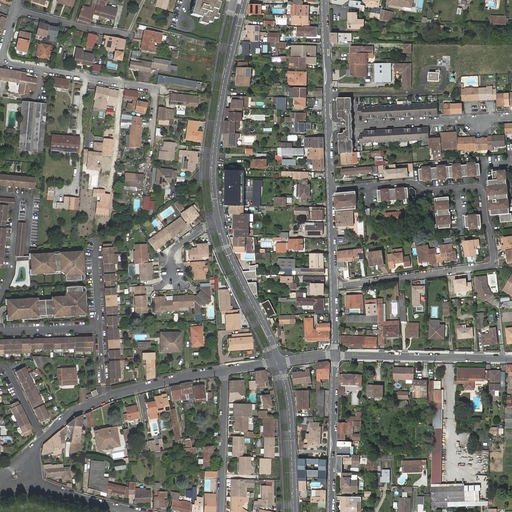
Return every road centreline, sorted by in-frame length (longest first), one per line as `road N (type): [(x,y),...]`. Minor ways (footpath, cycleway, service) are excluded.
road 1 (residential): [(330,188),(479,187),(493,257),(486,265),(334,286)]
road 2 (residential): [(218,221),(213,155),(245,0)]
road 3 (residential): [(15,9),(2,50),(9,64),(155,89)]
road 4 (residential): [(328,127),(511,116)]
road 5 (residential): [(511,357),(335,355)]
road 6 (residential): [(0,331),(99,328),(107,396)]
road 7 (residential): [(335,355),(330,511)]
road 8 (residential): [(280,362),(218,221)]
road 9 (residential): [(295,511),(280,362)]
road 10 (residential): [(221,511),(223,369)]
road 11 (residential): [(324,0),(328,127)]
